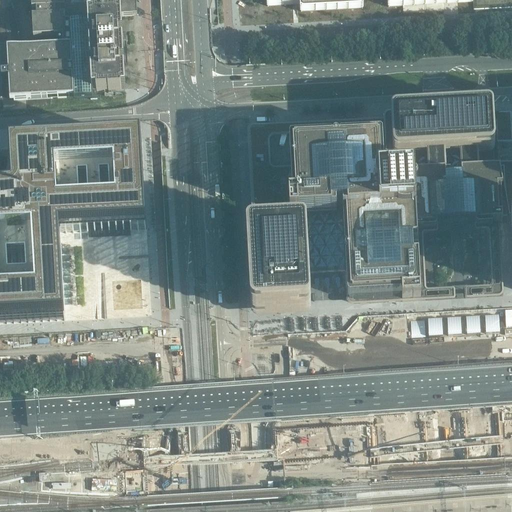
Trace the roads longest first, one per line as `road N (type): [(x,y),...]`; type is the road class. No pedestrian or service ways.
road 1 (motorway): [(511,389),(0,423)]
road 2 (secondary): [(178,110),(197,511)]
road 3 (secondary): [(227,511),(206,111)]
road 4 (tertiary): [(445,64),(204,83)]
road 5 (tertiary): [(206,111),(441,96)]
